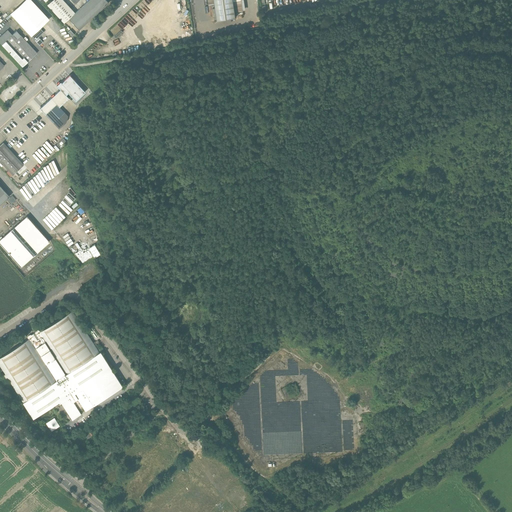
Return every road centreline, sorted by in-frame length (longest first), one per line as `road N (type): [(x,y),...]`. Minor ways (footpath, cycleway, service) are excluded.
road 1 (tertiary): [(0,124),(128,5)]
road 2 (tertiary): [(0,418),(97,511)]
